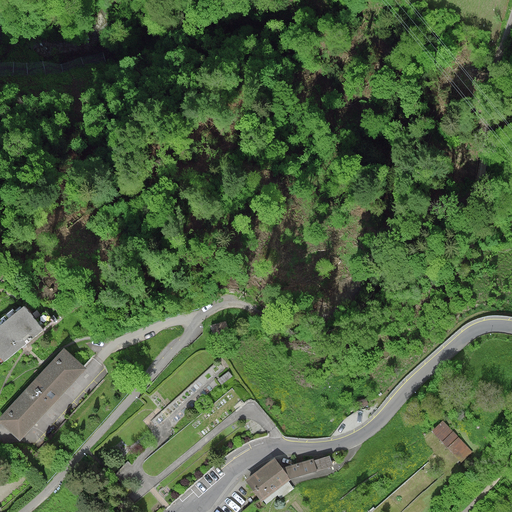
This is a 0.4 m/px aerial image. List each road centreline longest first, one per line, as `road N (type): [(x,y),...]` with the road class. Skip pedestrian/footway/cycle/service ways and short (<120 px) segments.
road 1 (track): [(511,6),(481,167),(469,186),(411,225),(315,322),(238,303),(189,322)]
road 2 (unclassified): [(511,327),(464,337),(350,442),(252,457),(189,511)]
